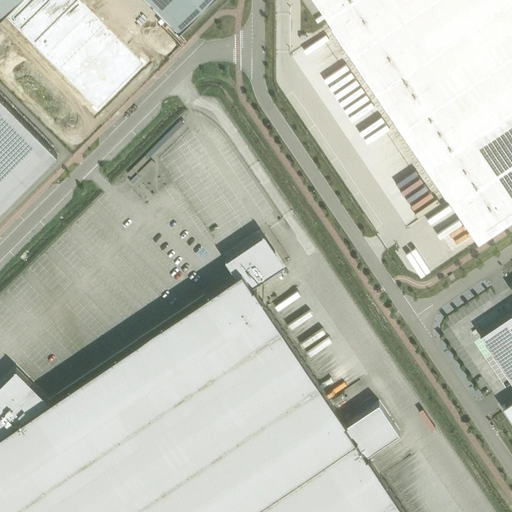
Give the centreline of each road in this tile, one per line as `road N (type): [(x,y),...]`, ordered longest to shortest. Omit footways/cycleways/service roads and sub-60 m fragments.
road 1 (unclassified): [(258,50),(198,54),(0,255)]
road 2 (unclassified): [(258,50),(265,98),(410,319)]
road 3 (unclassified): [(410,319),(511,468)]
road 4 (unclassified): [(410,319),(511,250)]
